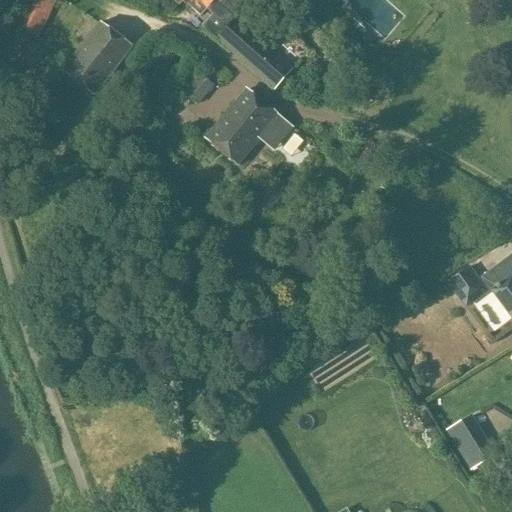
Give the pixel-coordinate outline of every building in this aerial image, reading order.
[(37,42),(57,0),(25,0),(11,29),(37,42)] [(126,0),(152,14),(159,0),(126,0)] [(172,0),(179,6),(184,1),(201,18),(209,9),(213,12),(202,26),(217,39),(217,38),(218,39),(235,19),(251,0),(172,0)] [(292,70),(235,19),(218,39),(275,89),(292,70)] [(132,47),(100,22),(62,72),(94,96),(132,47)] [(205,71),(185,86),(203,108),(222,92),(205,71)] [(259,138),(269,146),(288,123),(247,90),(206,140),(237,165),(259,138)] [(511,255),(482,278),(479,280),(470,267),(446,284),(465,309),(491,290),(511,319),(511,318),(511,255)] [(105,426),(104,429),(108,431),(107,436),(108,445),(108,451),(112,460),(114,464),(120,471),(125,474),(132,464),(145,473),(148,469),(155,474),(181,468),(174,441),(150,421),(146,425),(120,404),(116,409),(114,411),(112,413),(110,415),(109,418),(107,420),(106,423),(105,426)] [(486,445),(470,418),(445,433),(462,459),(486,445)]
